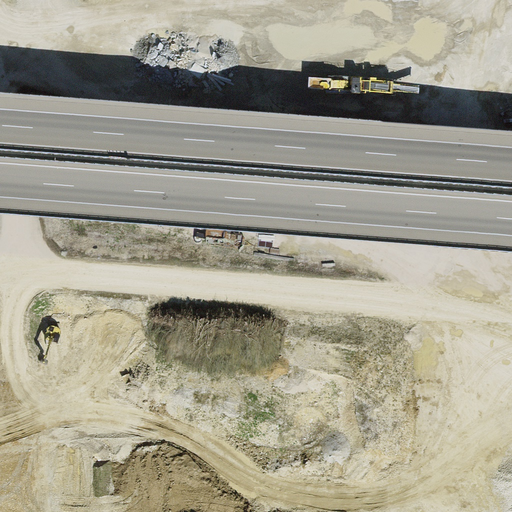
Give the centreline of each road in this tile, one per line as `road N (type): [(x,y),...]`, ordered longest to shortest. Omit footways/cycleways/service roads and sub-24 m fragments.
road 1 (motorway): [(511,163),(0,125)]
road 2 (motorway): [(0,181),(511,219)]
road 3 (track): [(42,511),(11,309),(32,270)]
